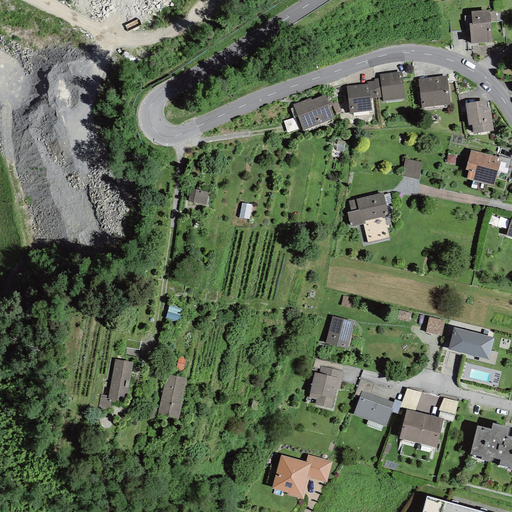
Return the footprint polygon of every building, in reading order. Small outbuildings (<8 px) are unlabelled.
[(490,11),(489,10),(471,12),(472,24),(469,24),(471,44),(492,42),(490,22),(490,11)] [(401,72),(379,74),(379,78),(374,79),(374,81),(375,81),(377,98),(382,97),(383,101),(405,98),(401,72)] [(446,105),(450,104),(446,76),(418,79),(422,107),(424,107),(425,110),(446,108),(446,105)] [(367,84),(346,86),(350,113),(372,111),(370,99),(377,98),(375,81),(374,81),(367,82),(367,84)] [(310,98),(292,105),(293,108),(297,117),(303,130),(334,118),(324,95),(311,100),(310,98)] [(487,108),(486,101),(465,103),(468,125),(472,125),(473,134),(493,131),(490,107),(487,108)] [(335,114),(341,111),(337,102),(332,104),(335,114)] [(344,152),(345,141),(337,140),(336,150),(344,152)] [(498,157),(471,150),(465,170),(468,170),(466,179),(494,186),(498,172),(500,162),(496,161),(498,157)] [(454,164),(455,156),(447,155),(446,162),(454,164)] [(422,162),(405,159),(401,176),(418,180),(422,162)] [(208,192),(190,189),(188,202),(206,205),(208,192)] [(347,213),(350,227),(363,224),(368,243),(390,238),(387,228),(389,228),(389,225),(394,224),(392,213),(388,214),(386,204),(384,195),(383,193),(348,201),(351,212),(347,213)] [(384,195),(386,204),(392,203),(390,194),(384,195)] [(354,298),(343,296),(341,306),(352,308),(354,298)] [(178,322),(182,309),(169,305),(165,318),(178,322)] [(409,322),(411,313),(399,310),(397,319),(409,322)] [(332,316),(325,344),(347,349),(354,322),(332,316)] [(429,317),(425,333),(441,336),(445,321),(429,317)] [(494,338),(453,327),(448,350),(489,360),(494,338)] [(183,371),(186,357),(179,356),(176,369),(183,371)] [(125,404),(133,362),(115,359),(108,396),(107,401),(110,401),(125,404)] [(314,373),(308,397),(316,399),(315,404),(331,408),(336,388),(339,389),(343,372),(321,367),(319,374),(314,373)] [(186,379),(166,375),(158,409),(157,415),(178,419),(182,403),(181,403),(186,379)] [(415,412),(422,392),(406,389),(402,402),(400,408),(406,409),(415,412)] [(393,403),(361,391),(353,415),(385,427),(391,412),(393,409),(391,408),(393,403)] [(109,410),(110,401),(107,401),(108,396),(101,395),(98,409),(109,410)] [(440,411),(438,418),(443,419),(443,420),(453,422),(457,402),(443,398),(438,410),(440,411)] [(391,412),(397,414),(400,408),(402,402),(394,400),(393,403),(391,408),(393,409),(391,412)] [(157,415),(158,409),(151,407),(148,420),(156,421),(157,415)] [(399,439),(417,443),(425,414),(415,412),(406,409),(399,439)] [(438,418),(425,414),(417,443),(436,448),(443,420),(443,419),(438,418)] [(477,426),(470,455),(481,457),(481,460),(490,462),(493,460),(493,458),(500,460),(499,465),(510,468),(509,469),(511,470),(511,437),(508,436),(510,428),(492,423),(491,429),(477,426)] [(280,455),(272,489),(287,493),(286,495),(303,500),(309,478),(327,483),(332,461),(308,455),(306,462),(280,455)] [(469,511),(470,508),(427,496),(421,511),(469,511)]
